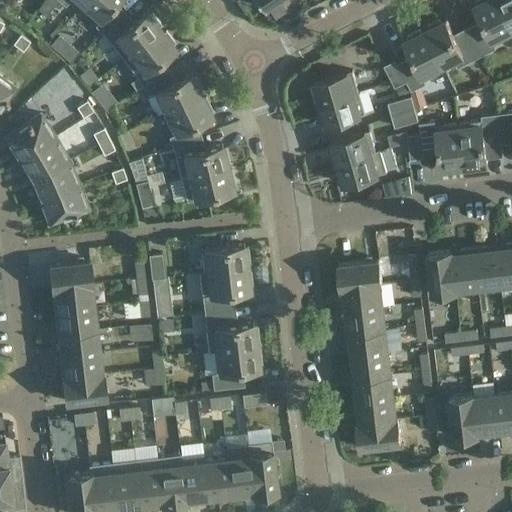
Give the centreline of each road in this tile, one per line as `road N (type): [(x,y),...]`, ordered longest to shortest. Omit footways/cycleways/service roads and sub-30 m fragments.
road 1 (residential): [(318,494),(288,227)]
road 2 (residential): [(288,227),(511,195)]
road 3 (residential): [(31,400),(22,251),(0,195)]
road 4 (residential): [(511,473),(318,494)]
road 5 (residential): [(288,227),(276,139),(250,65)]
road 6 (residential): [(250,65),(379,0)]
